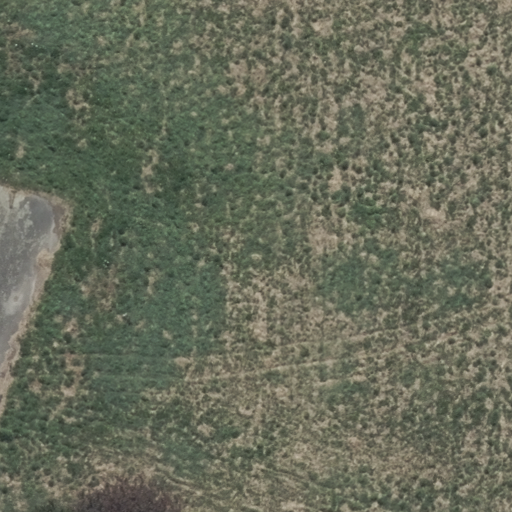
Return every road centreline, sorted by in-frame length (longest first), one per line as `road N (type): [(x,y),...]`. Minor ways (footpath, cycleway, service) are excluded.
road 1 (unknown): [(379,511),(384,0)]
road 2 (unknown): [(0,291),(381,304)]
